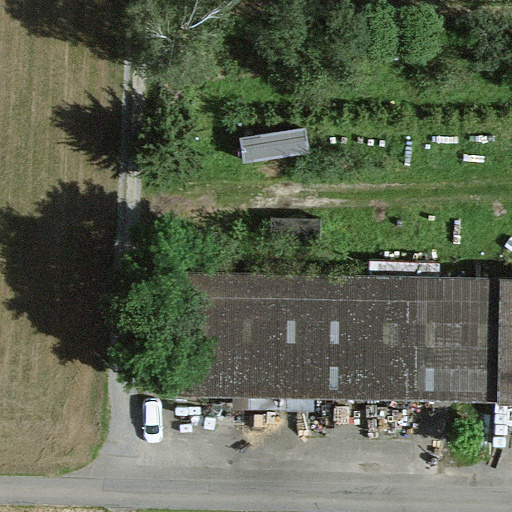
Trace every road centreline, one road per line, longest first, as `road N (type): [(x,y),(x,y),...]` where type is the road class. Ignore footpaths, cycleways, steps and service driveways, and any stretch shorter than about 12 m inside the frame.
road 1 (unclassified): [(511,499),(0,488)]
road 2 (track): [(144,0),(124,490)]
